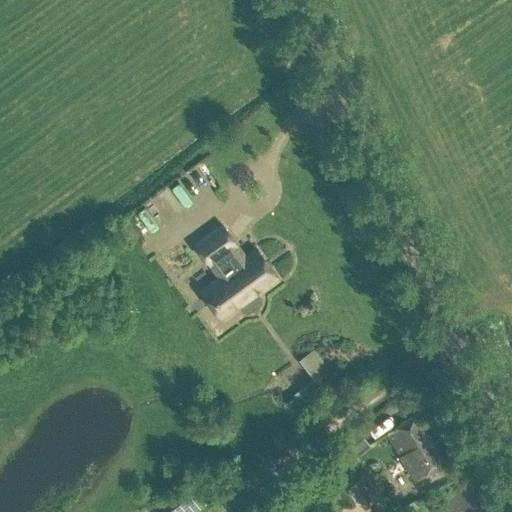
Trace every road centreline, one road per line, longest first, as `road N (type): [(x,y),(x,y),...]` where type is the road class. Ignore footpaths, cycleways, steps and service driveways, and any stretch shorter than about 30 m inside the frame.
road 1 (tertiary): [(511,456),(300,0)]
road 2 (unknown): [(217,511),(453,333)]
